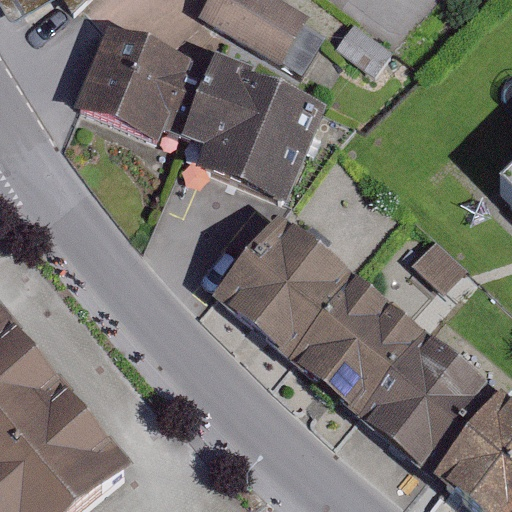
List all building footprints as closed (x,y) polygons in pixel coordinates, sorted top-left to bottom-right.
[(0,0),(0,17),(7,29),(13,32),(19,31),(61,6),(73,26),(99,0),(0,0)] [(258,0),(217,0),(200,30),(282,79),(285,75),(302,85),(326,46),(306,34),(308,30),(258,0)] [(394,60),(355,32),(336,56),(376,85),(394,60)] [(212,83),(109,42),(76,124),(160,158),(166,141),(184,148),(212,83)] [(216,72),(212,83),(184,148),(182,153),(204,163),(195,185),(288,223),(327,129),(257,100),(261,90),(216,72)] [(511,195),(500,207),(511,219),(511,195)] [(280,236),(213,316),(290,379),(356,299),(280,236)] [(356,299),(290,379),(359,437),(427,355),(356,299)] [(0,511),(113,511),(132,497),(0,336),(0,511)] [(427,355),(359,437),(435,500),(502,420),(427,355)] [(502,420),(435,500),(449,511),(511,511),(511,418),(507,424),(502,420)]
